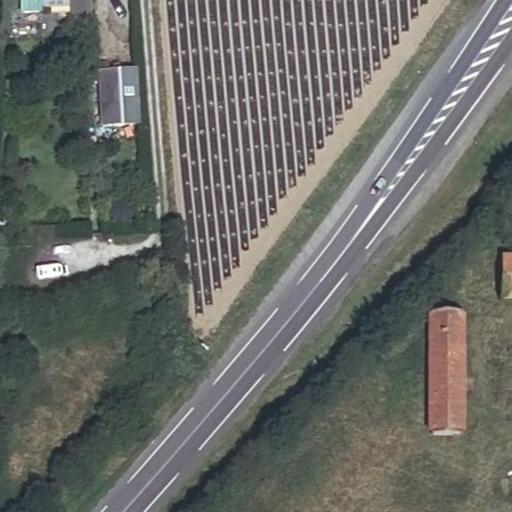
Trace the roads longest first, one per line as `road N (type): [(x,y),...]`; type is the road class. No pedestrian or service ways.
road 1 (primary): [(499,0),(287,322)]
road 2 (primary): [(287,322),(405,201),(511,46)]
road 3 (primary): [(125,511),(287,322)]
